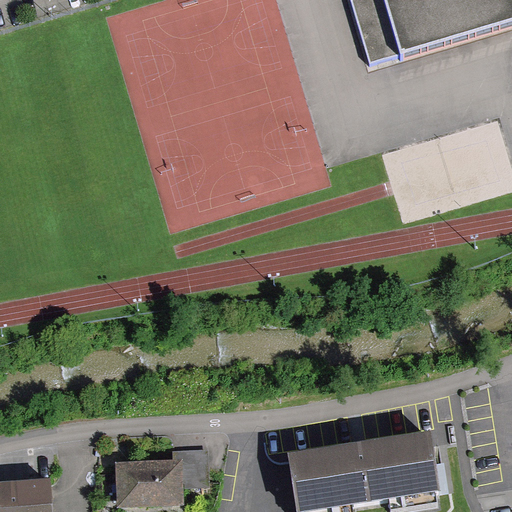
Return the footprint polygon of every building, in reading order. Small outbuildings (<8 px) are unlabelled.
[(511,0),(354,0),(377,74),(511,33),(511,0)] [(436,442),(296,467),(303,511),(362,511),(446,497),(436,442)] [(186,485),(211,484),(210,452),(185,453),(186,485)] [(176,471),(129,473),(130,506),(177,504),(176,471)] [(59,511),(58,490),(0,494),(0,511),(59,511)]
